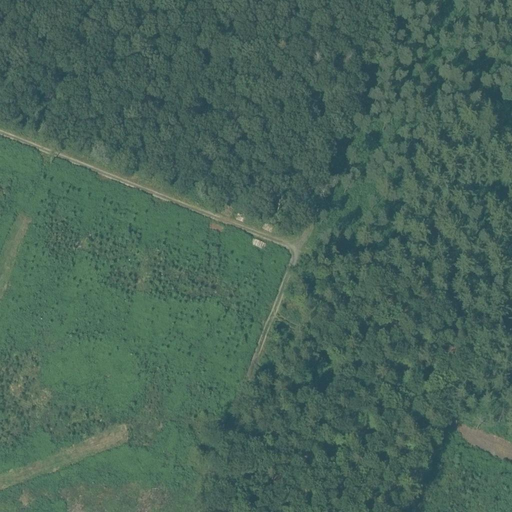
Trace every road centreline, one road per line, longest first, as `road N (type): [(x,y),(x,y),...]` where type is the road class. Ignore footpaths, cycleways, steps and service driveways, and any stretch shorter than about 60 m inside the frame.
road 1 (track): [(300,254),(0,130)]
road 2 (track): [(300,254),(196,511)]
road 3 (track): [(400,0),(300,254)]
road 4 (track): [(511,339),(300,254)]
